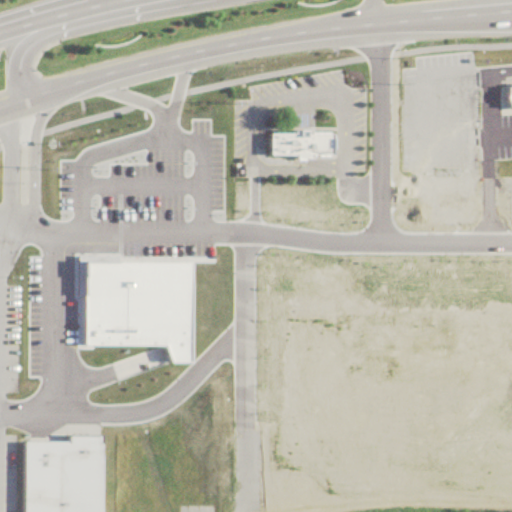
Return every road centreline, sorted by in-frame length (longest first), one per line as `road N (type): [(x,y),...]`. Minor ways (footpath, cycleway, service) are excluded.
road 1 (primary): [(0,109),(268,38),(511,8)]
road 2 (primary): [(227,0),(47,37),(23,67),(25,100)]
